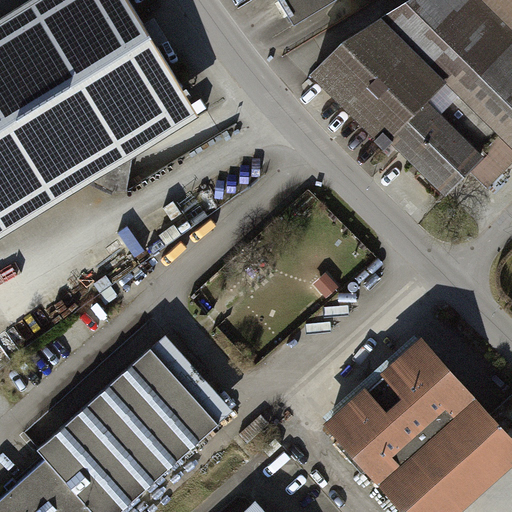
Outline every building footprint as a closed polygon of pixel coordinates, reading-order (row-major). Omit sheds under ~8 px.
[(129,0),(100,0),(0,60),(0,201),(184,89),(129,0)] [(0,60),(100,0),(33,0),(0,20),(0,60)] [(282,0),(297,23),(334,0),(282,0)] [(330,70),(446,197),(511,138),(511,0),(411,0),(382,21),(330,70)] [(184,89),(0,201),(0,241),(201,118),(184,89)] [(112,287),(99,296),(106,305),(119,296),(112,287)] [(511,396),(448,324),(337,420),(418,511),(475,511),(511,480),(511,396)] [(64,458),(7,511),(106,511),(110,509),(112,511),(144,511),(252,409),(178,332),(55,449),(64,458)] [(279,511),(268,499),(254,511),(279,511)]
